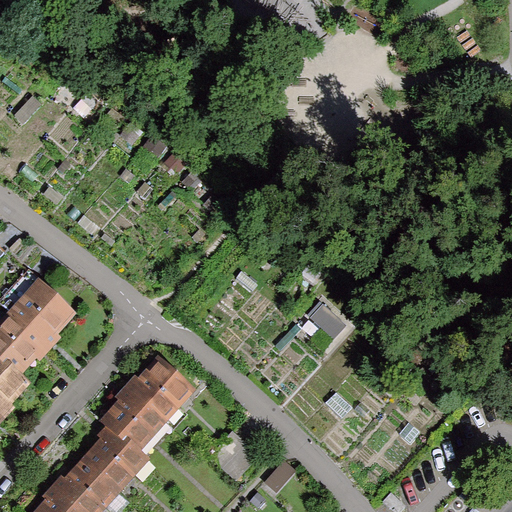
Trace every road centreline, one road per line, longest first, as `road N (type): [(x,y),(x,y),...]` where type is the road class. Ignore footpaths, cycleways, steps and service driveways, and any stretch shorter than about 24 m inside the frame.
road 1 (residential): [(363,511),(221,372),(147,315)]
road 2 (residential): [(147,315),(0,480)]
road 3 (residential): [(147,315),(0,201)]
